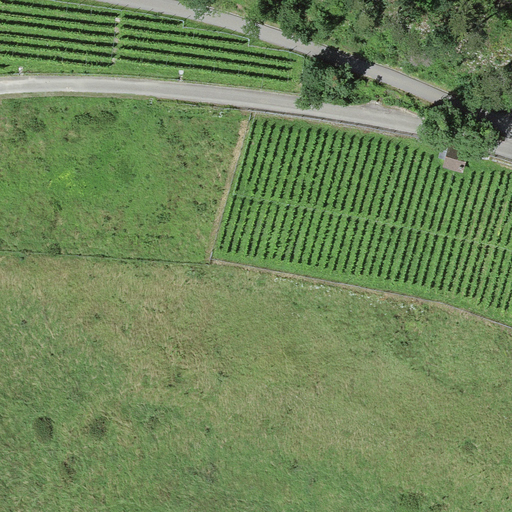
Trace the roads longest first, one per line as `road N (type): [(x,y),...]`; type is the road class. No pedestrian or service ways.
road 1 (track): [(511,148),(272,99),(77,84),(0,87)]
road 2 (track): [(511,128),(251,28),(137,0)]
